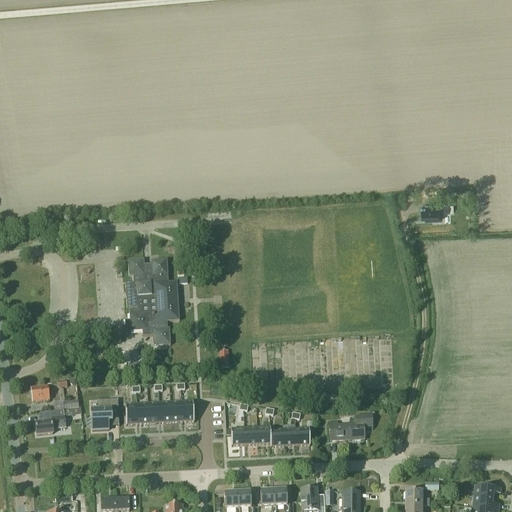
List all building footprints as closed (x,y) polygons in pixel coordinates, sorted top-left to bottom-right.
[(441,212),(449,212),(449,204),(441,205),(441,204),(425,205),(425,208),(421,208),(421,218),(425,217),(425,220),(441,219),(441,212)] [(168,284),(168,277),(167,261),(151,262),(151,265),(144,266),(144,260),(128,261),(129,277),(132,277),(133,284),(125,285),(127,310),(129,310),(130,333),(142,332),(143,338),(153,337),(154,347),(170,346),(169,329),(168,329),(167,323),(179,322),(176,284),(168,284)] [(383,361),(375,362),(375,343),(358,344),(360,388),(384,387),(383,361)] [(143,364),(131,364),(131,372),(143,371),(143,364)] [(32,403),(50,401),(48,387),(30,389),(32,403)] [(78,401),(63,403),(64,411),(79,409),(78,401)] [(91,413),(92,433),(108,432),(107,424),(118,423),(117,401),(100,402),(100,413),(91,413)] [(51,422),(35,424),(37,436),(53,434),(52,430),(65,428),(63,418),(62,412),(49,413),(51,422)] [(170,413),(171,432),(182,432),(181,412),(170,413)] [(181,412),(182,432),(194,431),(193,412),(181,412)] [(148,414),(149,434),(160,433),(159,413),(148,414)] [(159,413),(160,433),(171,432),(170,413),(159,413)] [(137,415),(138,434),(149,434),(148,414),(137,415)] [(125,415),(126,435),(138,434),(137,415),(125,415)] [(364,428),(373,428),(372,416),(355,417),(355,425),(338,426),(337,422),(329,423),(330,443),(365,441),(364,428)] [(269,429),(257,430),(257,446),(270,446),(270,449),(269,429)] [(270,429),(269,429),(270,449),(271,449),(283,448),(283,432),(270,432),(270,429)] [(231,430),(230,430),(231,448),(232,448),(232,447),(244,447),(244,431),(231,431),(231,430)] [(257,430),(244,431),(244,447),(257,446),(257,430)] [(308,431),(295,431),(296,448),(309,447),(309,448),(309,430),(308,430),(308,431)] [(295,431),(283,432),(283,448),(296,448),(295,431)] [(474,488),(473,498),(492,500),(492,494),(500,495),(500,490),(474,488)] [(317,508),(316,490),(300,491),(301,511),(323,511),(324,508),(317,508)] [(274,509),(276,508),(284,508),(284,511),(289,511),(289,506),(287,506),(286,491),(273,492),(274,509)] [(276,511),(276,508),(274,509),(273,492),(260,493),(261,508),(272,508),(271,511),(276,511)] [(238,510),(240,509),(248,509),(248,511),(253,511),(253,508),(251,508),(250,493),(237,494),(238,510)] [(422,507),(429,507),(429,501),(422,501),(422,493),(405,493),(405,507),(422,507)] [(238,510),(237,494),(224,495),(225,510),(236,510),(235,511),(240,511),(240,509),(238,510)] [(359,511),(360,494),(342,494),(341,511),(359,511)] [(491,506),(492,500),(473,498),(472,509),(498,511),(499,506),(491,506)] [(114,511),(128,511),(128,500),(114,501),(114,511)] [(114,511),(114,501),(100,502),(100,511),(114,511)]
